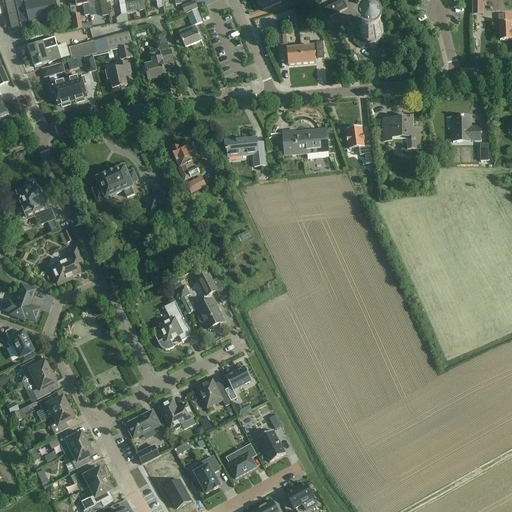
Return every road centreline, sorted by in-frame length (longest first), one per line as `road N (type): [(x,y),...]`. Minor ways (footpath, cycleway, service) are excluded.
road 1 (tertiary): [(40,135),(129,112),(271,99)]
road 2 (tertiary): [(271,99),(455,83)]
road 3 (residential): [(95,422),(47,331),(60,301),(101,283)]
road 4 (residential): [(101,283),(40,135)]
